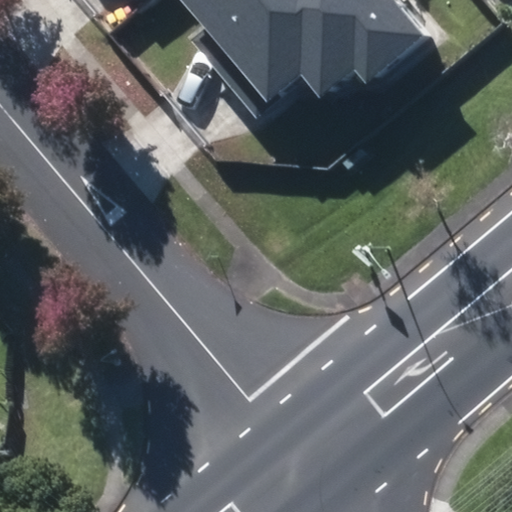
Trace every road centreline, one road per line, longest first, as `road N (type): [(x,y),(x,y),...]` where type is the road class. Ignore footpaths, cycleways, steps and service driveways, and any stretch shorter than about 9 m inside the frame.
road 1 (residential): [(0,108),(245,397),(287,474)]
road 2 (secondary): [(287,474),(511,291)]
